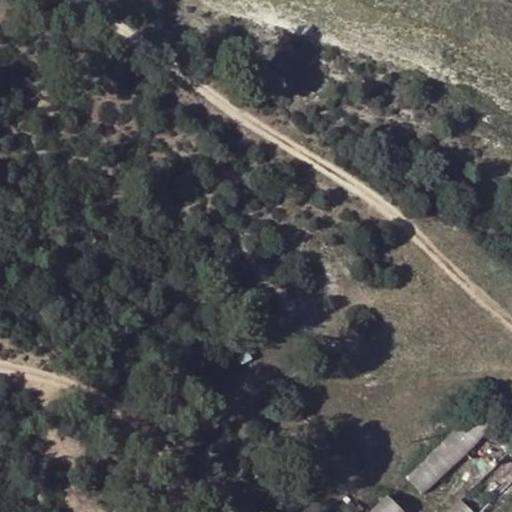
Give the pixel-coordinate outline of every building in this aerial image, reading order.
[(475,412),(479,417),(482,414),(460,394),(390,461),(397,468),(475,412)] [(412,482),(479,417),(475,412),(397,468),(412,482)] [(511,444),(505,437),(499,443),(511,457),(511,444)] [(457,511),(511,461),(511,457),(499,443),(430,504),(435,511),(457,511)] [(378,511),(394,497),(374,477),(338,511),(378,511)]
